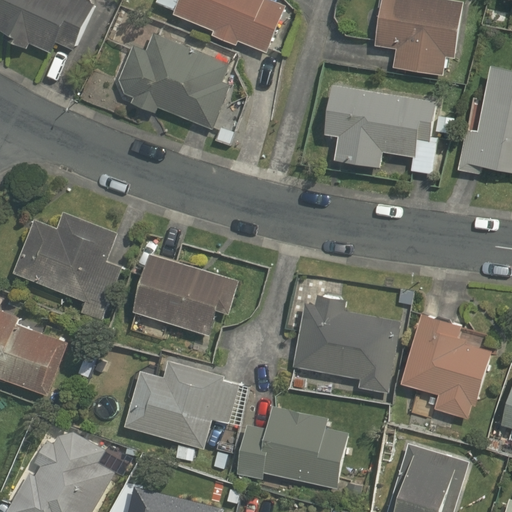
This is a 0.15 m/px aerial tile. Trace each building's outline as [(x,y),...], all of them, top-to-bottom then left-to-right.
[(97,2),(92,0),(0,0),(0,28),(9,33),(7,37),(28,47),(30,42),(51,52),(56,42),(75,51),(97,2)] [(179,0),(174,13),(214,30),(212,34),(237,45),(239,40),(268,53),(288,5),(276,0),(179,0)] [(464,1),(461,0),(381,0),(375,44),(397,48),(394,67),(444,75),(447,56),(455,56),(464,1)] [(231,60),(154,31),(147,49),(133,43),(120,78),(125,93),(134,96),(132,101),(158,111),(159,107),(214,128),(232,83),(224,80),(231,60)] [(484,165),(511,170),(511,68),(492,65),(478,130),(467,128),(458,169),(482,174),(484,165)] [(412,169),(443,175),(452,139),(432,136),(438,101),(334,83),(325,132),(339,135),(335,158),(381,166),(384,151),(414,156),(412,169)] [(58,226),(36,217),(14,271),(87,300),(83,311),(104,320),(125,267),(108,260),(119,231),(64,209),(58,226)] [(152,252),(134,309),(211,332),(218,310),(229,314),(240,278),(152,252)] [(359,387),(390,392),(403,319),(345,309),(347,299),(318,294),(316,303),(305,301),(293,366),(361,378),(359,387)] [(0,375),(48,394),(70,341),(45,331),(43,326),(20,318),(23,314),(0,304),(0,375)] [(465,323),(423,310),(401,382),(439,394),(435,407),(468,417),(472,404),(476,405),(493,349),(468,342),(470,336),(462,334),(465,323)] [(164,375),(142,369),(127,424),(204,446),(212,416),(240,424),(251,386),(226,379),(227,374),(169,358),(164,375)] [(511,387),(501,424),(511,427),(511,387)] [(268,428),(249,424),(239,473),(263,478),(265,472),(338,488),(351,431),(328,426),(331,416),(273,403),(268,428)] [(5,511),(92,511),(117,470),(100,460),(107,448),(75,430),(59,434),(54,442),(47,438),(35,462),(42,465),(36,474),(30,471),(5,511)] [(388,511),(454,511),(470,460),(409,442),(388,511)] [(225,511),(227,507),(135,484),(127,511),(225,511)]
